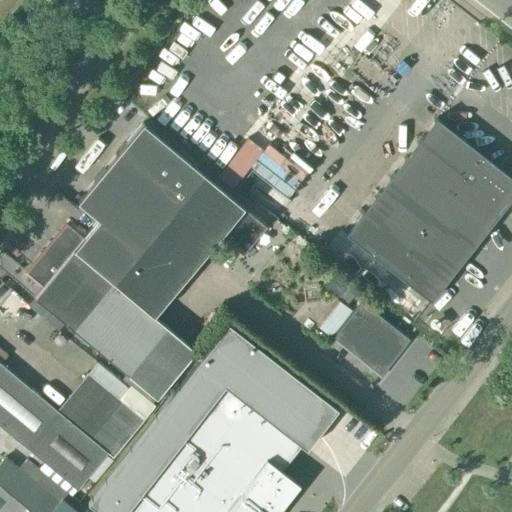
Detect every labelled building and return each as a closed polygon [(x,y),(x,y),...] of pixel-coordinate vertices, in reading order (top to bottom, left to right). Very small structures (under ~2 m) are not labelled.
[(430,298),(511,192),(511,176),(436,117),(346,232),(430,298)] [(203,173),(141,121),(76,200),(97,218),(82,237),(65,223),(25,272),(42,286),(33,297),(155,398),(194,350),(152,315),(220,235),(242,253),(265,225),(202,174),(203,173)] [(358,288),(332,268),(320,284),(335,296),(315,322),(332,335),(360,298),(354,294),(358,288)] [(417,295),(402,284),(396,292),(411,304),(417,295)] [(380,374),(410,337),(362,299),(332,336),(380,374)] [(337,410),(227,323),(87,502),(99,511),(78,511),(63,499),(52,511),(278,511),(298,487),(280,473),(301,447),(306,451),(337,410)] [(0,427),(76,490),(147,403),(96,360),(56,410),(0,364),(0,427)] [(0,463),(0,511),(52,511),(63,499),(67,494),(26,460),(17,470),(4,459),(0,463)]
